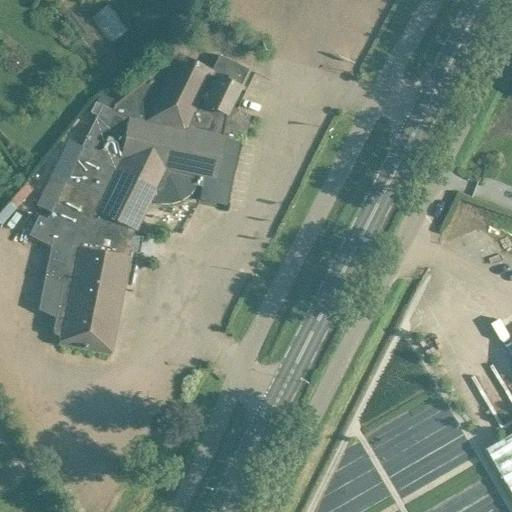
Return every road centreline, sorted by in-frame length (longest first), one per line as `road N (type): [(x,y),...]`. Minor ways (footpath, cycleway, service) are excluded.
road 1 (unclassified): [(436,0),(171,511)]
road 2 (primary): [(221,511),(484,0)]
road 3 (unclassified): [(266,511),(511,34)]
